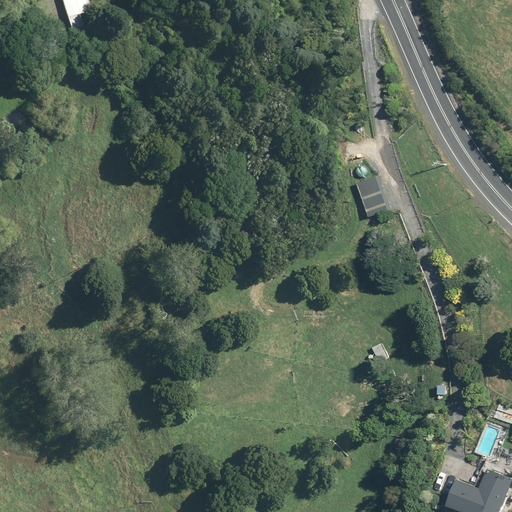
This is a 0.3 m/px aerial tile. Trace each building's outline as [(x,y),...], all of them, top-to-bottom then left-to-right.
[(80,10),(91,6),(88,0),(58,0),(71,35),(87,29),(80,10)] [(379,174),(357,183),(370,218),(393,209),(379,174)] [(383,343),(373,347),(379,362),(388,358),(383,343)] [(457,464),(454,472),(469,476),(471,468),(457,464)] [(460,478),(449,506),(464,511),(503,511),(511,489),(511,476),(491,468),(484,487),(460,478)]
